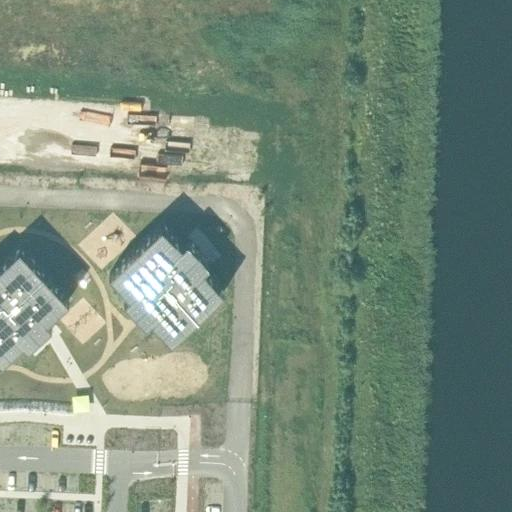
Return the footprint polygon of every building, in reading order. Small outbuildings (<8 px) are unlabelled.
[(121,0),(121,13),(0,8),(0,106),(24,107),(25,98),(117,102),(117,115),(227,119),(232,1),(212,0),(121,0)] [(6,116),(7,140),(38,139),(37,115),(6,116)] [(81,200),(83,159),(66,159),(66,156),(49,156),(48,198),(81,200)] [(165,204),(216,233),(237,194),(186,166),(165,204)] [(282,185),(281,213),(289,213),(288,225),(328,227),(330,187),(282,185)] [(162,223),(109,272),(129,294),(124,299),(146,323),(151,318),(171,340),(224,291),(204,269),(209,264),(187,240),(182,245),(162,223)] [(0,359),(1,361),(23,341),(28,346),(52,324),(47,319),(69,298),(20,246),(0,263),(0,359)] [(273,306),(320,320),(331,287),(284,272),(273,306)] [(255,301),(254,312),(268,313),(270,277),(230,274),(229,299),(255,301)] [(299,376),(321,358),(302,333),(279,351),(299,376)] [(192,428),(215,404),(182,374),(160,398),(192,428)] [(272,444),(275,456),(281,455),(286,482),(319,476),(312,437),(272,444)]
